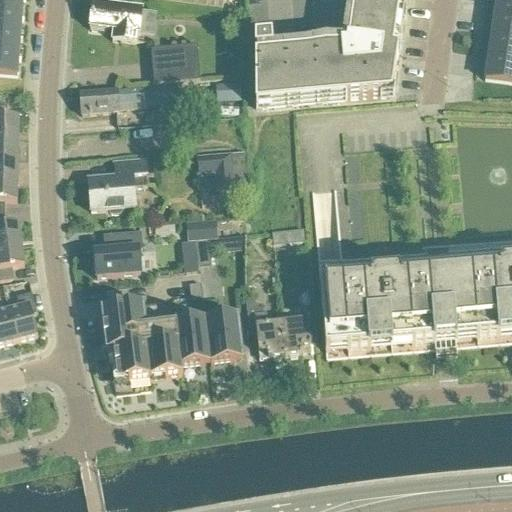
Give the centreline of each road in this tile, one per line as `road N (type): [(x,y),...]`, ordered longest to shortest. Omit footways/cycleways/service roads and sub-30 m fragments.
road 1 (residential): [(83,446),(344,406),(511,394)]
road 2 (residential): [(70,364),(47,211),(55,0)]
road 3 (secondary): [(461,492),(387,492),(261,511)]
